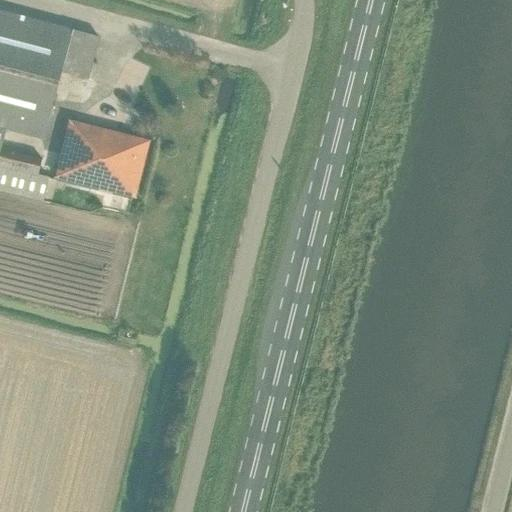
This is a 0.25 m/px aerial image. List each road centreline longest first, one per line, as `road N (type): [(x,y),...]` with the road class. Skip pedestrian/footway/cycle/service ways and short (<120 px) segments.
road 1 (primary): [(243,511),(371,0)]
road 2 (unclassified): [(185,511),(303,0)]
